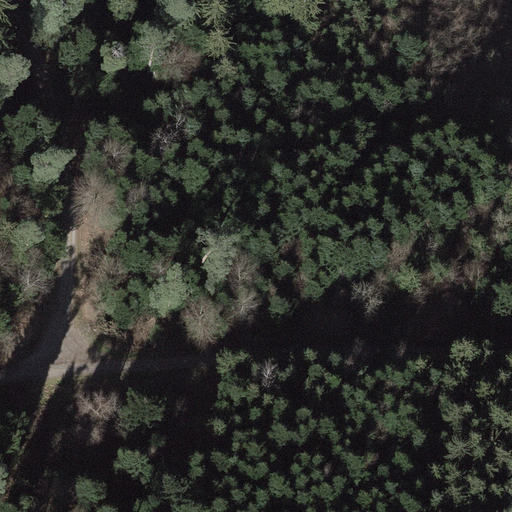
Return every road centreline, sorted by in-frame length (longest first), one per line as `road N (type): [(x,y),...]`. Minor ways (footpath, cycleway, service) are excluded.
road 1 (track): [(511,367),(362,349),(0,378)]
road 2 (track): [(32,372),(66,309),(76,202),(56,108),(17,0)]
